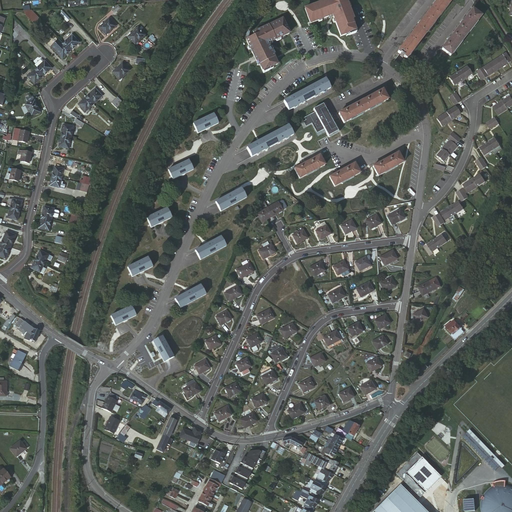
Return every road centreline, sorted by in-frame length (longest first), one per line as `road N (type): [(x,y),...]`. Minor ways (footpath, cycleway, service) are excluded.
road 1 (residential): [(109,364),(155,313),(236,140),(305,63),(335,53),(361,57),(406,82),(424,122),(417,207)]
road 2 (residential): [(198,424),(255,291),(278,262),(292,253),(412,236)]
road 3 (residential): [(266,437),(313,325),(346,310),(403,304)]
road 4 (residential): [(2,511),(38,455),(43,351),(55,334)]
road 5 (residential): [(0,279),(23,255),(56,102)]
road 6 (residential): [(417,207),(437,198),(464,158),(470,100),(511,74)]
road 7 (residential): [(124,511),(86,469),(89,394),(109,364)]
road 8 (residential): [(56,102),(103,65),(101,52),(86,51),(50,83),(53,100)]
road 9 (tertiary): [(511,296),(416,389)]
road 10 (tertiary): [(381,400),(266,437)]
